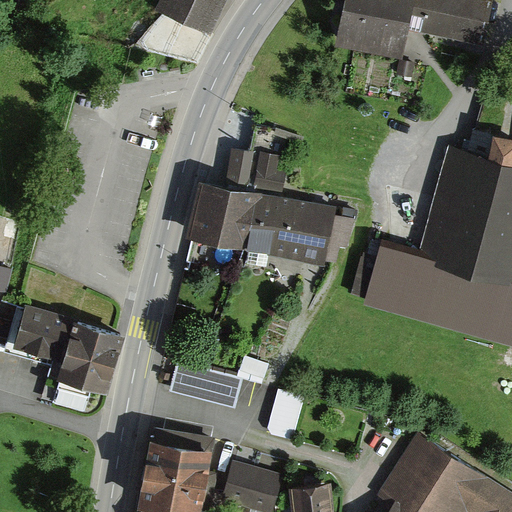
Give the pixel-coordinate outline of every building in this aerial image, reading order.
[(226,0),(156,0),(154,4),(211,32),(226,0)] [(347,0),(340,36),(400,48),(406,21),(482,36),(489,0),(347,0)] [(382,240),(365,299),(511,339),(511,151),(450,134),(418,250),(382,240)] [(258,186),(207,175),(195,233),(245,244),(258,186)] [(271,188),(258,186),(245,244),(273,250),(285,192),(271,188)] [(338,203),(285,192),(273,250),(325,261),(338,203)] [(0,292),(8,295),(14,269),(1,266),(0,267),(0,292)] [(112,338),(15,312),(6,345),(49,357),(45,373),(98,388),(112,338)] [(236,408),(243,380),(179,365),(173,392),(236,408)] [(269,429),(295,436),(306,397),(280,390),(269,429)] [(215,441),(152,429),(138,500),(202,511),(215,441)] [(482,511),(494,511),(507,493),(419,436),(387,484),(403,494),(391,511),(458,511),(465,501),(482,511)] [(272,511),(284,471),(233,456),(221,496),(252,505),(250,511),(272,511)] [(334,511),(330,478),(291,483),(294,511),(334,511)] [(511,511),(511,496),(507,493),(494,511),(511,511)]
